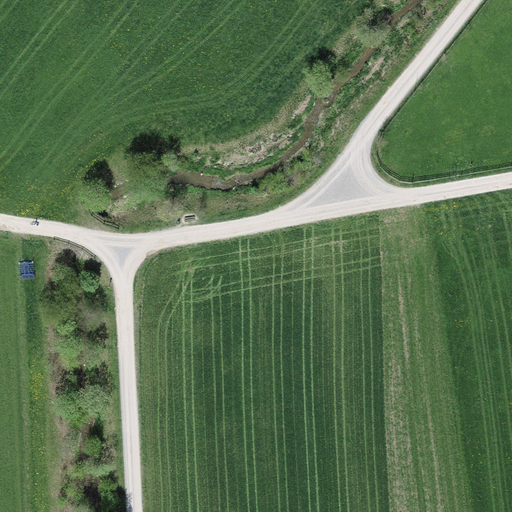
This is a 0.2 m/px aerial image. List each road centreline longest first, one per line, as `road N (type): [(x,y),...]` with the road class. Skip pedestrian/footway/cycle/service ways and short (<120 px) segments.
road 1 (unclassified): [(120,244),(134,511)]
road 2 (unclassified): [(120,244),(356,197)]
road 3 (unclassified): [(471,0),(360,143),(356,197)]
road 4 (unclassified): [(356,197),(511,172)]
road 5 (unclassified): [(0,220),(120,244)]
